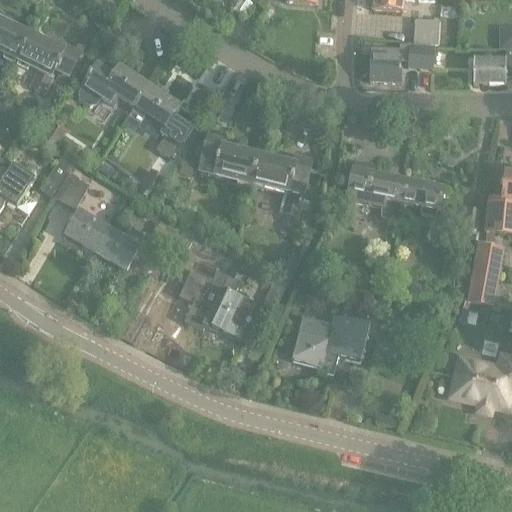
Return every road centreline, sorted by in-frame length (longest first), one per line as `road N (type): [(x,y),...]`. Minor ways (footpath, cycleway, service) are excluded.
road 1 (unclassified): [(511,483),(231,412),(0,290)]
road 2 (residential): [(342,101),(260,72),(149,0)]
road 3 (residential): [(511,107),(342,101)]
